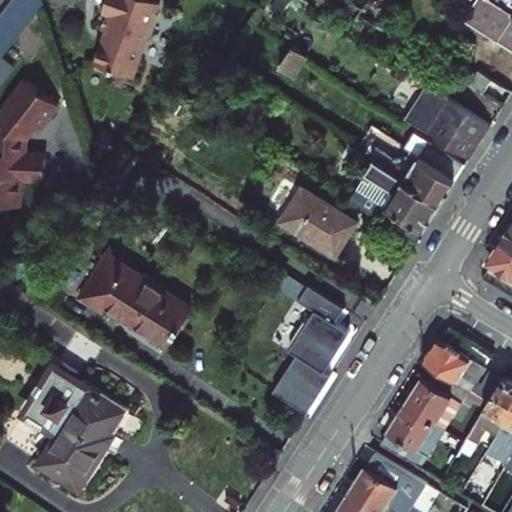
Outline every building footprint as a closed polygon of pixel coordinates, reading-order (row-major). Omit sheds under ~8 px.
[(12,0),(0,16),(0,61),(38,12),(45,2),(44,0),(12,0)] [(148,10),(150,1),(145,0),(99,0),(96,16),(99,16),(95,34),(101,36),(92,69),(131,79),(142,35),(146,35),(152,11),(148,10)] [(275,25),(290,0),(271,0),(257,22),(294,46),(308,55),(311,56),(315,51),(275,25)] [(333,21),(366,43),(386,11),(369,0),(331,0),(322,15),(333,21)] [(511,11),(494,0),(477,0),(465,18),(511,48),(511,11)] [(511,0),(494,0),(511,11),(511,0)] [(366,43),(333,21),(317,47),(332,57),(328,65),(345,76),(366,43)] [(295,75),(308,55),(294,46),(281,66),(295,75)] [(505,106),(511,94),(511,90),(479,70),(470,84),(505,106)] [(58,102),(30,80),(0,118),(0,168),(1,169),(0,171),(0,207),(37,202),(33,175),(52,172),(55,168),(53,150),(48,147),(30,149),(27,136),(36,124),(40,127),(58,102)] [(471,159),(492,125),(450,98),(429,132),(471,159)] [(366,153),(376,159),(443,203),(468,164),(430,140),(420,155),(412,150),(409,154),(395,157),(373,143),(366,153)] [(357,163),(369,170),(376,159),(366,153),(365,152),(357,163)] [(395,207),(386,220),(419,241),(443,203),(376,159),(369,170),(360,184),(395,207)] [(337,255),(359,221),(304,186),(282,220),(337,255)] [(511,223),(502,240),(511,245),(511,223)] [(511,276),(511,245),(502,240),(491,256),(492,264),(511,276)] [(106,303),(170,344),(193,308),(110,255),(85,295),(104,307),(106,303)] [(299,354),(297,357),(331,379),(334,375),(327,371),(353,332),(338,322),(347,307),(310,284),(300,300),(316,310),(291,350),(299,354)] [(433,361),(474,387),(488,365),(443,338),(436,339),(426,356),(433,361)] [(297,357),(275,392),(309,414),(331,379),(297,357)] [(61,431),(42,461),(81,486),(129,411),(76,377),(80,371),(65,361),(61,368),(57,365),(28,411),(61,431)] [(465,401),(474,387),(433,361),(408,401),(446,426),(463,399),(465,401)] [(490,398),(504,375),(497,370),(483,393),(490,398)] [(499,431),(508,416),(509,417),(511,411),(511,379),(504,375),(490,398),(469,435),(480,441),(489,425),(499,431)] [(446,426),(408,401),(383,442),(418,463),(424,452),(428,455),(446,426)] [(490,491),(511,453),(511,411),(509,417),(508,416),(499,431),(470,479),(490,491)] [(405,486),(415,472),(378,450),(351,492),(381,511),(410,511),(391,500),(402,484),(405,486)] [(511,453),(490,491),(504,499),(511,485),(511,453)] [(337,511),(381,511),(351,492),(337,511)]
